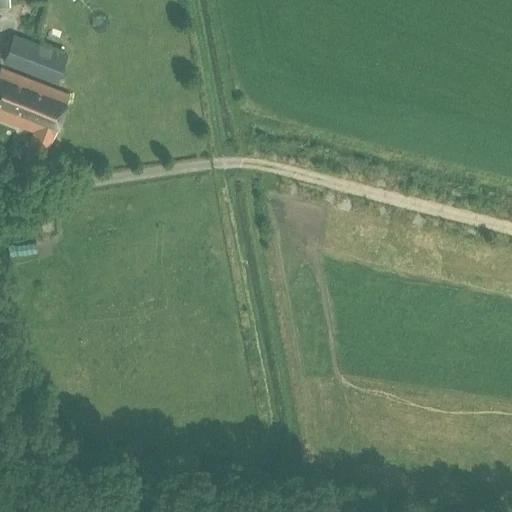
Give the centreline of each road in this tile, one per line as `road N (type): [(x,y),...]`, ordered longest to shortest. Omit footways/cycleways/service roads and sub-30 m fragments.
road 1 (track): [(511,227),(270,166),(220,164)]
road 2 (track): [(220,164),(31,193),(0,178)]
